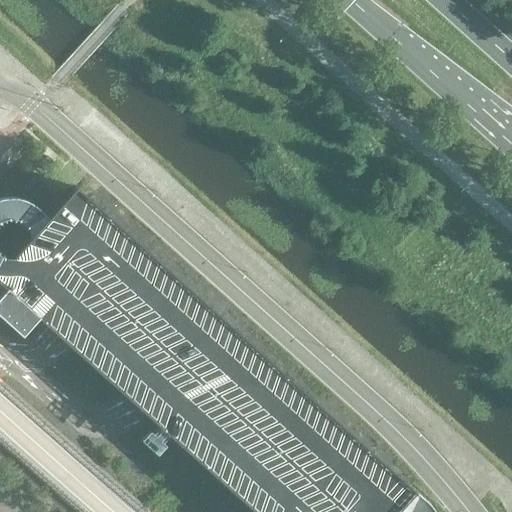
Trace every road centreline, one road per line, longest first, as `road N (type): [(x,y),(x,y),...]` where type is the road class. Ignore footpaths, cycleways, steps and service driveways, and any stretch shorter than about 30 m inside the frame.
road 1 (trunk): [(346,0),(511,145)]
road 2 (unclassified): [(0,345),(90,417),(115,420),(139,408)]
